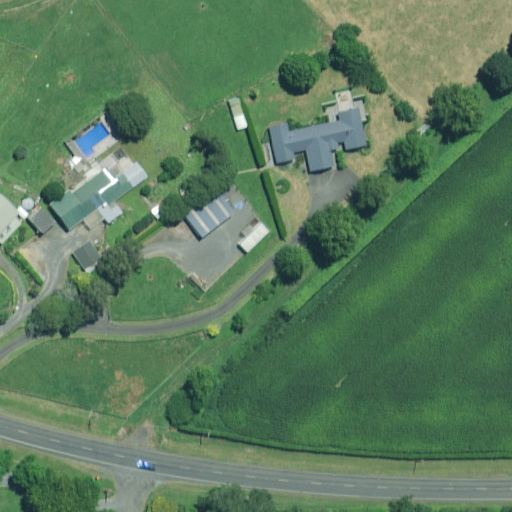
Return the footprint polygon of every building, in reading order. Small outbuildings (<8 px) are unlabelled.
[(278,97),(279,95),(279,92),(278,90),(276,88),(274,87),(271,87),(269,87),(267,88),(265,90),(264,92),(263,94),(264,97),(265,99),(266,101),(268,102),(271,102),(273,102),(275,101),(277,99),(278,97)] [(249,127),(240,99),(229,102),(238,131),(249,127)] [(334,167),(331,152),(340,150),(338,144),(343,143),(344,151),(366,146),(361,122),(369,121),(366,106),(329,114),(331,124),(289,133),(287,124),(268,128),(276,164),(295,160),(294,154),(306,151),(310,172),(334,167)] [(124,173),(115,162),(72,193),(70,191),(50,206),(69,231),(84,220),(91,230),(105,219),(108,223),(123,212),(115,202),(147,178),(136,164),(124,173)] [(0,241),(2,244),(30,214),(21,206),(16,212),(0,196),(0,241)] [(233,214),(220,196),(188,221),(202,238),(233,214)] [(54,223),(40,209),(28,220),(42,234),(54,223)] [(270,232),(262,224),(254,232),(248,226),(241,233),(247,239),(240,245),(248,253),(270,232)] [(100,258),(88,242),(72,253),(85,270),(100,258)]
